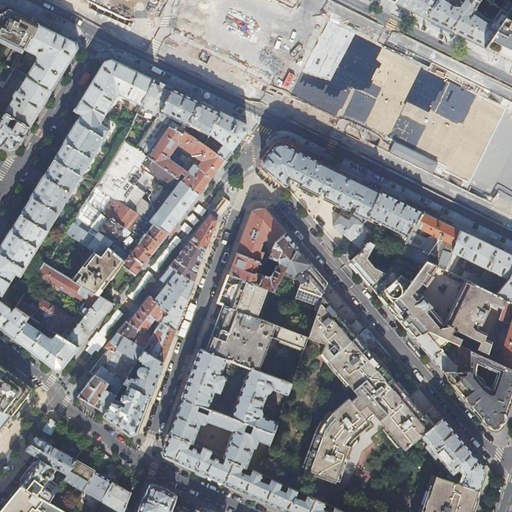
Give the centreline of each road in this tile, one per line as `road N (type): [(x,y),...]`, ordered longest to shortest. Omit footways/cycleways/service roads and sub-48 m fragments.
road 1 (trunk): [(130,0),(511,184)]
road 2 (residential): [(511,475),(248,156)]
road 3 (residential): [(248,156),(244,187),(142,466)]
road 4 (trunk): [(511,139),(235,0)]
road 5 (residential): [(55,393),(248,156)]
road 6 (residential): [(38,0),(276,118)]
road 7 (residential): [(276,118),(511,234)]
road 8 (residential): [(511,80),(352,0)]
road 9 (residential): [(19,177),(98,43)]
